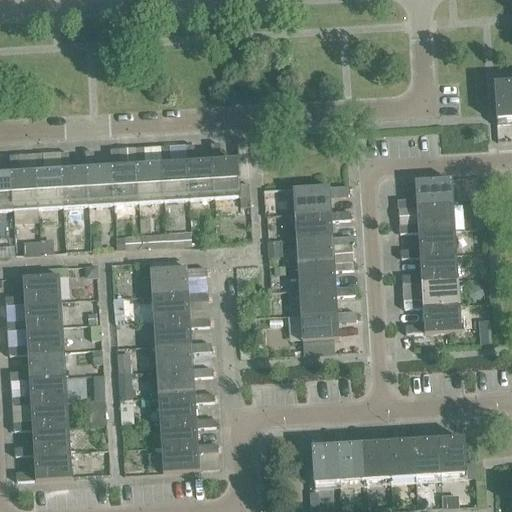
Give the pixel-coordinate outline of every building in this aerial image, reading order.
[(511,121),(511,86),(495,88),(495,87),(494,87),(496,124),(497,124),(497,123),(511,121)] [(237,145),(237,160),(249,159),(248,144),(237,145)] [(210,147),(211,167),(212,167),(214,201),(239,200),(239,201),(240,201),(239,187),(238,164),(237,164),(237,165),(220,166),(219,146),(210,147)] [(185,148),(186,168),(187,168),(189,203),(214,201),(212,167),(211,167),(195,168),(194,148),(185,148)] [(160,150),(161,170),(164,204),(189,203),(187,168),(186,168),(170,169),(169,149),(160,150)] [(135,151),(136,171),(138,206),(164,204),(161,170),(145,171),(144,151),(135,151)] [(110,153),(111,173),(113,207),(138,206),(136,171),(120,172),(118,152),(110,153)] [(84,154),(86,174),(88,209),(113,207),(111,173),(95,174),(93,154),(84,154)] [(59,156),(60,176),(61,176),(63,210),(88,209),(86,174),(69,175),(68,155),(59,156)] [(34,157),(35,177),(36,177),(38,212),(63,210),(61,176),(60,176),(44,177),(43,157),(34,157)] [(9,159),(10,179),(11,179),(13,214),(38,212),(36,177),(35,177),(19,178),(18,158),(9,159)] [(0,214),(13,214),(11,179),(10,179),(0,179),(0,214)] [(397,212),(417,211),(417,210),(452,208),(450,183),(452,183),(451,182),(414,184),(414,185),(416,185),(417,202),(397,203),(397,212)] [(248,187),(239,187),(240,201),(241,211),(250,210),(248,187)] [(293,193),(295,218),(330,216),(330,215),(329,199),(349,198),(348,189),(329,190),(292,192),(292,193),(293,193)] [(276,199),(263,200),(265,219),(277,219),(276,199)] [(482,207),(473,208),(474,233),(484,232),(482,207)] [(399,237),(419,236),(419,235),(454,233),(452,208),(417,210),(417,211),(418,227),(398,228),(399,237)] [(295,218),(296,243),(331,241),(330,224),(350,223),(350,214),(330,215),(330,216),(295,218)] [(400,262),(420,261),(455,258),(454,233),(419,235),(419,236),(420,252),(400,253),(400,262)] [(190,235),(165,236),(165,237),(166,250),(191,249),(190,235)] [(165,237),(140,239),(140,252),(166,250),(165,237)] [(101,239),(92,239),(93,253),(101,253),(101,239)] [(124,241),(115,241),(116,253),(140,252),(140,239),(124,239),(124,241)] [(296,243),(298,268),(333,266),(332,250),(352,248),(351,239),(331,241),(296,243)] [(52,243),(40,244),(41,258),(53,257),(52,243)] [(40,244),(23,246),(23,259),(41,258),(40,244)] [(280,244),(266,245),(267,261),(281,261),(280,244)] [(14,249),(0,249),(0,260),(14,259),(14,249)] [(402,287),(422,286),(457,284),(455,258),(420,261),(421,277),(401,278),(402,287)] [(298,268),(300,293),(334,291),(333,275),(353,273),(353,265),(333,266),(298,268)] [(96,269),(83,269),(84,281),(97,280),(96,269)] [(285,269),(274,270),(274,280),(285,280),(285,269)] [(67,270),(32,272),(33,281),(59,279),(67,279),(67,270)] [(151,275),(152,300),(187,298),(187,297),(186,281),(206,280),(206,271),(187,272),(187,271),(150,274),(150,275),(151,275)] [(5,309),(25,308),(25,307),(60,305),(58,280),(59,280),(59,279),(33,281),(22,281),(22,282),(23,282),(24,299),(4,300),(5,309)] [(403,312),(423,311),(458,309),(457,284),(422,286),(423,302),(403,303),(403,312)] [(300,293),(301,319),(336,316),(335,300),(355,299),(354,290),(334,291),(300,293)] [(152,300),(154,325),(189,323),(189,322),(188,306),(208,305),(207,296),(187,297),(187,298),(152,300)] [(266,300),(250,301),(251,318),(267,317),(266,300)] [(123,302),(113,302),(114,327),(125,326),(123,302)] [(6,334),(26,333),(26,332),(61,330),(60,305),(25,307),(25,308),(26,324),(6,325),(6,334)] [(423,311),(424,327),(404,329),(405,338),(412,337),(461,335),(461,333),(460,334),(458,309),(423,311)] [(336,316),(301,319),(303,344),(302,344),(302,345),(303,358),(334,356),(333,343),(339,342),(339,341),(338,341),(337,325),(356,324),(356,315),(336,316)] [(96,317),(87,317),(88,327),(97,327),(96,317)] [(154,325),(155,350),(190,348),(190,347),(189,331),(209,330),(209,321),(189,322),(189,323),(154,325)] [(100,328),(89,329),(90,345),(101,344),(100,328)] [(8,359),(28,358),(63,355),(61,330),(26,332),(26,333),(27,349),(7,350),(8,359)] [(155,350),(157,375),(192,373),(191,356),(211,355),(210,346),(190,347),(190,348),(155,350)] [(102,354),(91,354),(92,368),(103,368),(102,354)] [(10,384),(29,383),(64,381),(63,355),(28,358),(29,374),(9,375),(10,384)] [(130,357),(116,358),(117,377),(131,376),(130,357)] [(157,375),(158,400),(193,398),(192,381),(212,380),(212,371),(192,373),(157,375)] [(131,376),(117,377),(119,403),(132,402),(131,376)] [(103,379),(92,379),(94,405),(105,404),(103,379)] [(11,410),(31,408),(66,406),(64,381),(29,383),(30,399),(11,401),(11,410)] [(158,400),(160,425),(195,423),(194,407),(214,405),(213,397),(193,398),(158,400)] [(132,402),(119,403),(120,429),(134,428),(132,402)] [(94,405),(91,405),(92,429),(106,428),(105,404),(94,405)] [(13,435),(32,433),(67,431),(66,406),(31,408),(32,425),(12,426),(13,435)] [(160,425),(162,451),(197,448),(196,432),(215,431),(215,422),(195,423),(160,425)] [(14,460),(34,459),(34,458),(69,456),(67,431),(32,433),(33,450),(14,451),(14,460)] [(463,443),(438,444),(440,480),(465,478),(465,479),(466,479),(464,442),(463,442),(463,443)] [(438,444),(413,446),(415,481),(440,480),(438,444)] [(413,446),(388,448),(390,483),(415,481),(413,446)] [(197,448),(162,451),(163,475),(162,476),(162,477),(199,475),(199,473),(198,473),(197,457),(217,456),(216,447),(197,448)] [(388,448),(362,449),(365,484),(390,483),(388,448)] [(362,449),(337,451),(339,486),(365,484),(362,449)] [(339,486),(337,451),(312,452),(312,451),(311,451),(313,488),(315,488),(315,487),(339,486)] [(34,458),(34,459),(35,475),(11,476),(12,485),(34,484),(35,485),(72,482),(72,481),(70,481),(69,456),(34,458)] [(310,511),(318,511),(317,495),(309,496),(310,511)]
